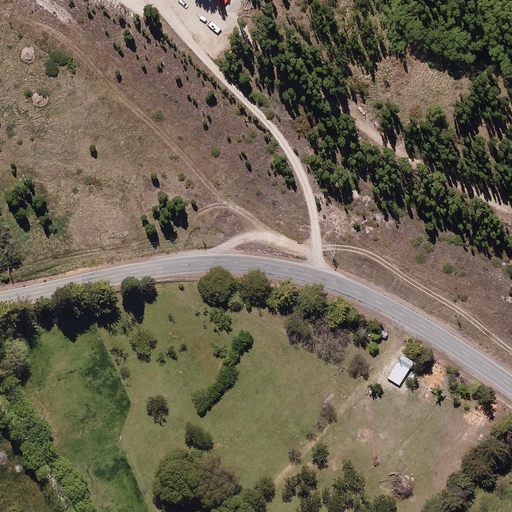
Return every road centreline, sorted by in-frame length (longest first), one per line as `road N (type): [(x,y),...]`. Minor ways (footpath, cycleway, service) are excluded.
road 1 (tertiary): [(0,300),(184,264),(286,269),(397,311),(511,385)]
road 2 (track): [(511,213),(362,127),(202,0)]
road 3 (track): [(157,0),(294,158),(313,222),(316,276)]
